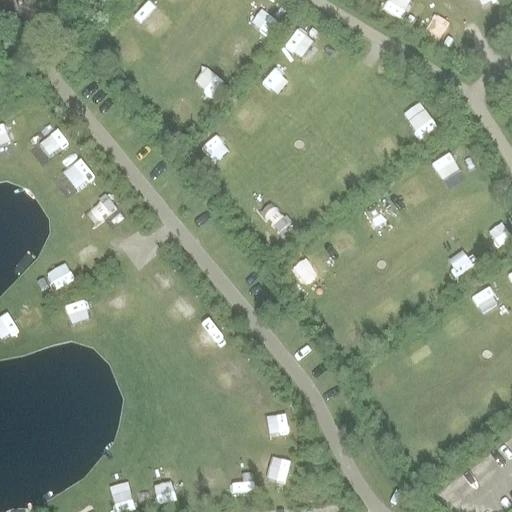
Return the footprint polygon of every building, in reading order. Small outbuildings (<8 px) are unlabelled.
[(296,50),(307,60),(323,42),(312,32),(296,50)] [(243,39),(228,56),(243,69),(258,52),(243,39)] [(388,112),(411,127),(422,109),(399,95),(388,112)] [(62,133),(41,145),(49,160),(70,148),(62,133)] [(191,341),(203,359),(230,340),(218,322),(191,341)] [(240,353),(214,370),(227,390),(254,373),(240,353)] [(278,444),(278,447),(295,443),(289,411),(258,417),(264,447),(278,444)] [(431,470),(446,460),(435,443),(420,454),(431,470)] [(138,489),(116,495),(121,511),(141,511),(144,511),(138,489)] [(68,511),(94,511),(93,503),(67,509),(68,511)]
